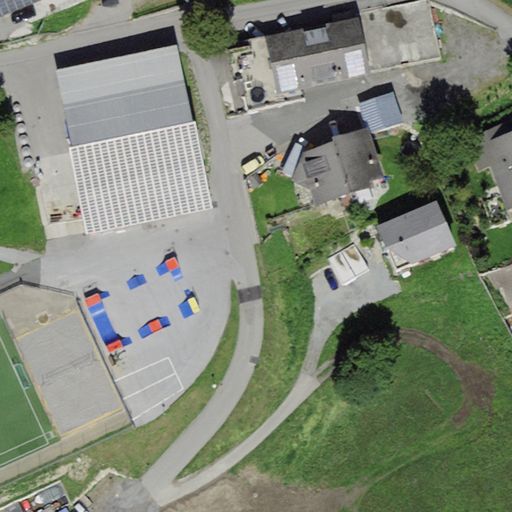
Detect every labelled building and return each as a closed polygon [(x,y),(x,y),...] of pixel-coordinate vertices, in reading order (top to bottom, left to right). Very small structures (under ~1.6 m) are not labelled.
[(0,0),(0,14),(35,0),(0,0)] [(249,38),(250,47),(230,51),(235,78),(241,77),(247,108),(251,107),(304,96),(302,86),(369,71),(359,16),(297,28),(249,38)] [(176,45),(55,69),(87,229),(135,220),(208,205),(176,45)] [(511,118),(469,134),(480,165),(490,161),(506,204),(511,201),(511,118)] [(281,172),(292,176),(291,180),(310,188),(314,202),(372,185),(370,180),(384,176),(369,124),(347,131),(331,135),(333,140),(319,144),(309,147),(292,141),(281,172)] [(385,246),(394,270),(455,247),(436,199),(376,222),(385,246)] [(353,243),(327,257),(342,283),(368,269),(353,243)] [(511,264),(496,270),(510,309),(511,313),(511,264)]
